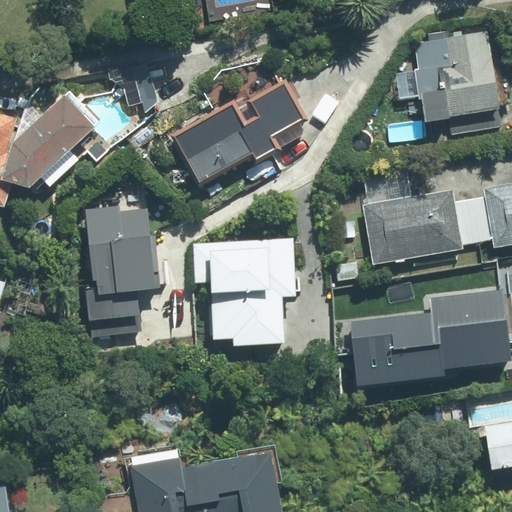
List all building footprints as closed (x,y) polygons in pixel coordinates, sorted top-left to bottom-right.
[(276,0),(217,0),(218,5),(230,2),(233,19),(278,9),(276,0)] [(429,90),(434,117),(508,106),(496,29),(453,36),(452,30),(428,34),(429,40),(420,41),(424,69),(447,65),(450,87),(429,90)] [(147,109),(181,91),(153,63),(120,80),(129,98),(138,93),(147,109)] [(239,103),(182,136),(207,180),(257,151),(262,160),(287,146),(282,137),(313,120),(290,79),(255,99),(265,116),(251,124),(239,103)] [(0,110),(0,200),(8,202),(14,177),(39,184),(39,183),(40,185),(103,123),(72,92),(20,141),(17,152),(12,151),(21,116),(0,110)] [(374,202),(368,203),(379,262),(468,246),(458,187),(404,197),(400,171),(369,176),(374,202)] [(511,180),(487,185),(498,247),(511,244),(511,180)] [(127,202),(93,207),(104,289),(90,291),(96,336),(149,329),(143,286),(166,283),(156,207),(128,211),(127,202)] [(297,237),(197,243),(199,280),(218,279),(221,342),(292,338),(289,291),(300,291),(297,237)] [(0,310),(9,281),(0,278),(0,310)] [(351,324),(359,388),(448,376),(448,371),(511,363),(511,356),(503,287),(427,297),(429,314),(351,324)] [(511,422),(496,425),(503,465),(511,462),(511,422)] [(292,511),(281,449),(191,464),(189,452),(134,461),(142,511),(292,511)] [(0,511),(14,511),(11,485),(0,486),(0,511)]
